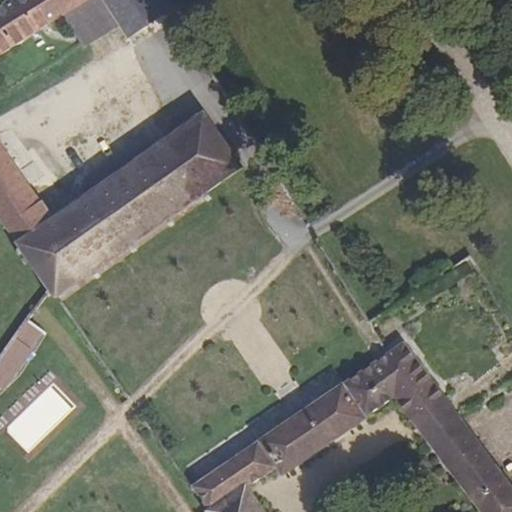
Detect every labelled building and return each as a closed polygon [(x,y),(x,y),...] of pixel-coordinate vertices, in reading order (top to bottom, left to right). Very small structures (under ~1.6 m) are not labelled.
[(17,0),(0,11),(0,58),(66,17),(92,0),(104,0),(121,27),(129,39),(174,11),(166,0),(17,0)] [(104,0),(92,0),(66,17),(87,49),(121,27),(104,0)] [(174,11),(129,39),(186,128),(204,117),(230,101),(174,11)] [(0,217),(50,289),(58,300),(241,171),(204,117),(186,128),(54,223),(0,145),(0,217)] [(31,324),(0,366),(0,370),(12,378),(45,333),(31,324)] [(396,400),(427,441),(460,419),(405,347),(392,356),(316,408),(298,421),(194,491),(208,511),(263,511),(248,491),(277,470),(282,478),(396,400)] [(480,511),(511,511),(511,489),(460,419),(427,441),(480,511)]
